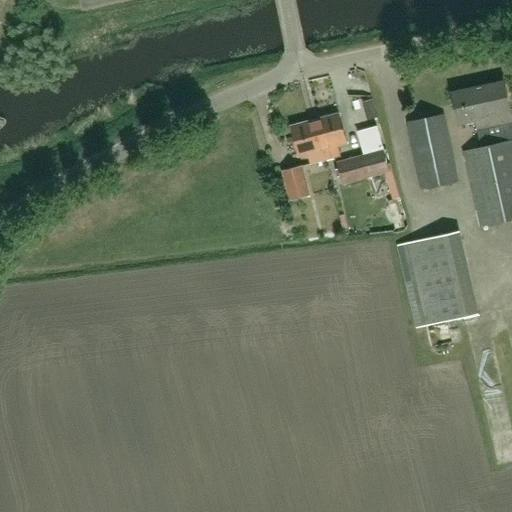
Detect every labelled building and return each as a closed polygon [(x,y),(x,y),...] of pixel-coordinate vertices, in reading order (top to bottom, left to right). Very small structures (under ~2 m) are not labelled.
[(504,82),(452,93),(458,124),(476,121),(480,140),(493,138),(496,141),(511,138),(511,120),(504,82)] [(314,121),(325,161),(339,157),(337,147),(346,144),(338,114),(314,121)] [(445,116),(408,123),(422,189),(458,182),(445,116)] [(325,161),(314,121),(290,127),(299,157),(308,155),(310,165),(325,161)] [(511,141),(462,153),(479,228),(511,220),(511,141)] [(335,162),(341,186),(386,175),(390,173),(388,164),(384,150),(335,162)] [(390,173),(386,175),(393,201),(397,199),(400,199),(391,163),(388,164),(390,173)] [(303,166),(281,172),(288,202),(311,196),(303,166)] [(405,227),(397,199),(393,201),(388,202),(395,230),(405,227)] [(500,247),(510,246),(507,229),(497,230),(500,247)] [(459,232),(409,244),(397,246),(416,329),(428,327),(478,315),(459,232)] [(482,413),(488,454),(499,453),(493,411),(482,413)]
